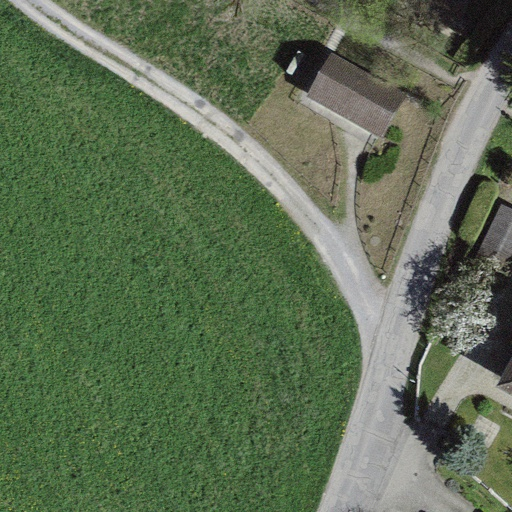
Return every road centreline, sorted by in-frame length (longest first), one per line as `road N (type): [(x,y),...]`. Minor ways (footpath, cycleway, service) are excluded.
road 1 (track): [(391,355),(338,254),(255,154),(31,0)]
road 2 (residential): [(346,511),(391,355),(483,94),(511,55)]
